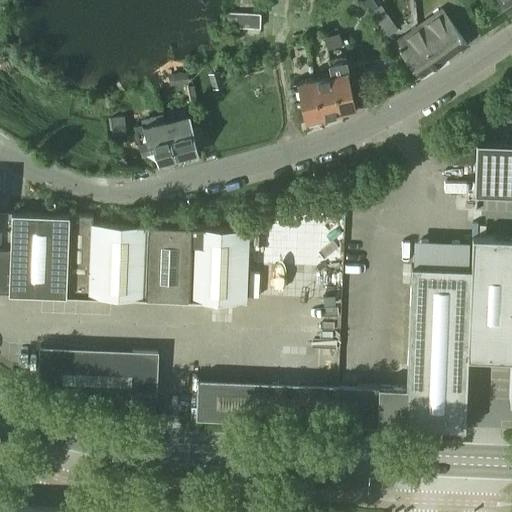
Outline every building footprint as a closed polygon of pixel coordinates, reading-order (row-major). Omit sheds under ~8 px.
[(511,0),(501,0),(509,13),(511,10),(511,0)] [(371,10),(387,34),(397,27),(381,3),(371,10)] [(442,9),(420,25),(445,57),(466,43),(442,9)] [(420,25),(395,42),(419,75),(445,57),(420,25)] [(343,59),(326,63),(329,73),(330,73),(341,114),(356,110),(345,69),(343,59)] [(329,73),(312,78),(322,119),(341,114),(330,73),(329,73)] [(312,78),(295,82),(305,123),(322,119),(312,78)] [(165,119),(175,160),(198,154),(188,113),(165,119)] [(110,116),(111,130),(124,129),(122,115),(110,116)] [(154,149),(158,164),(175,160),(165,119),(147,124),(135,127),(141,152),(154,149)] [(511,141),(476,140),(474,191),(511,192),(511,141)] [(87,294),(245,300),(248,227),(148,223),(92,221),(92,213),(0,209),(0,286),(8,287),(8,291),(65,293),(66,289),(87,290),(87,294)] [(511,236),(472,235),(467,357),(510,358),(509,400),(510,400),(511,395),(511,236)] [(195,417),(464,428),(467,357),(470,267),(411,264),(406,386),(196,377),(195,417)] [(107,407),(129,412),(130,391),(155,392),(157,349),(39,346),(38,385),(61,393),(61,394),(84,401),(107,407)] [(130,413),(154,414),(155,414),(156,394),(131,393),(130,413)] [(0,503),(0,511),(214,511),(0,503)]
